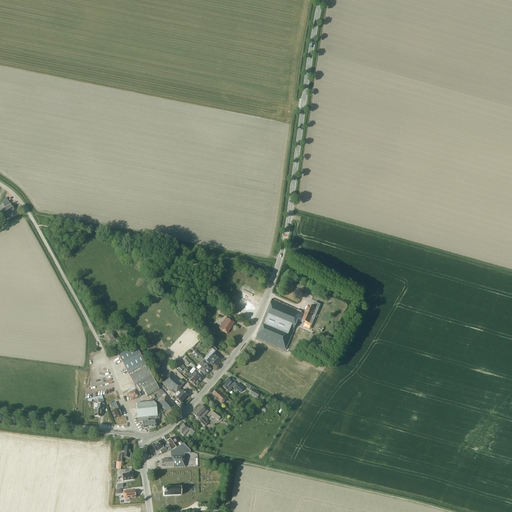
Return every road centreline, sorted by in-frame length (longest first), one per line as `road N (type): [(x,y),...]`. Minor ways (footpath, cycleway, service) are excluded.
road 1 (tertiary): [(143,435),(170,427),(258,317),(286,236),(320,0)]
road 2 (unclassified): [(133,434),(90,326),(24,206),(0,184)]
road 3 (tertiary): [(0,417),(133,434)]
